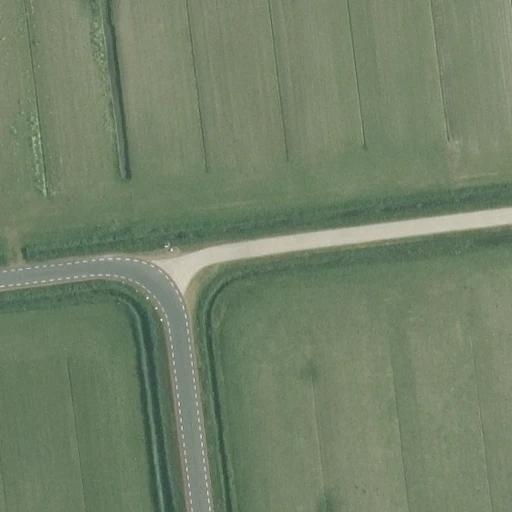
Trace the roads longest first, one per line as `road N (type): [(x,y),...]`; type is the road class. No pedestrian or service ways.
road 1 (unclassified): [(155,284),(225,254),(511,217)]
road 2 (tertiary): [(201,511),(179,334),(155,284)]
road 3 (tertiary): [(0,280),(113,269),(155,284)]
